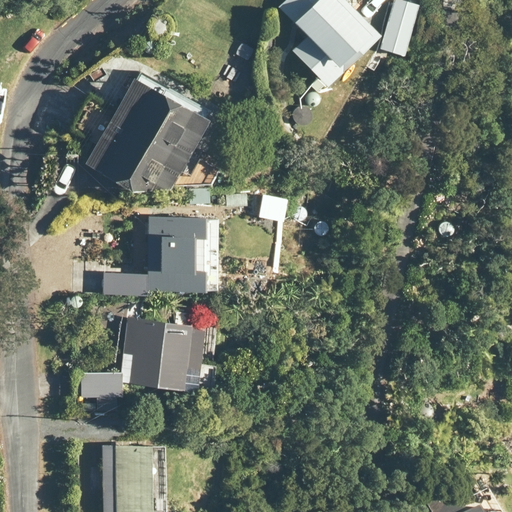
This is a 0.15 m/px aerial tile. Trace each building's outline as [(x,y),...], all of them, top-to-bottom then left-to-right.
[(307,32),(292,47),(329,84),(381,31),(348,0),(284,0),(280,5),(307,32)] [(412,0),(393,0),(380,46),(404,53),(418,2),(412,0)] [(190,149),(208,115),(134,75),(86,162),(131,187),(211,182),(220,165),(190,149)] [(189,184),(189,201),(210,201),(210,184),(189,184)] [(247,189),(225,190),(226,204),(248,203),(247,189)] [(262,192),(259,214),(284,217),(287,195),(262,192)] [(148,270),(103,270),(103,293),(150,293),(150,288),(205,287),(204,214),(147,215),(148,270)] [(197,388),(203,327),(191,326),(191,321),(128,315),(121,380),(197,388)] [(101,511),(152,511),(152,443),(101,444),(101,511)] [(486,511),(480,500),(458,511),(486,511)]
